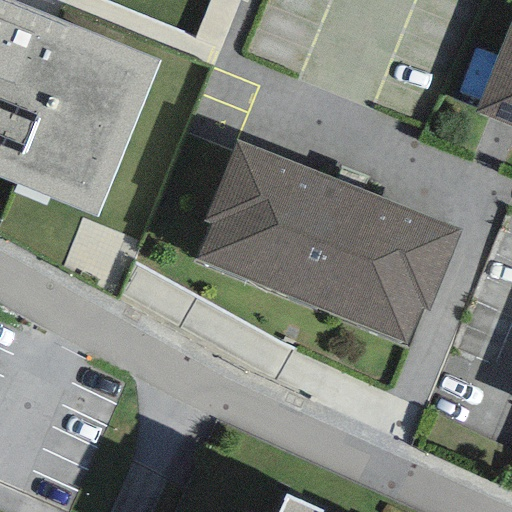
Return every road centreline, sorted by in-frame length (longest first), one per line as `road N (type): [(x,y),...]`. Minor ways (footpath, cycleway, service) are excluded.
road 1 (residential): [(0,281),(208,396),(466,511)]
road 2 (unknown): [(128,511),(208,396)]
